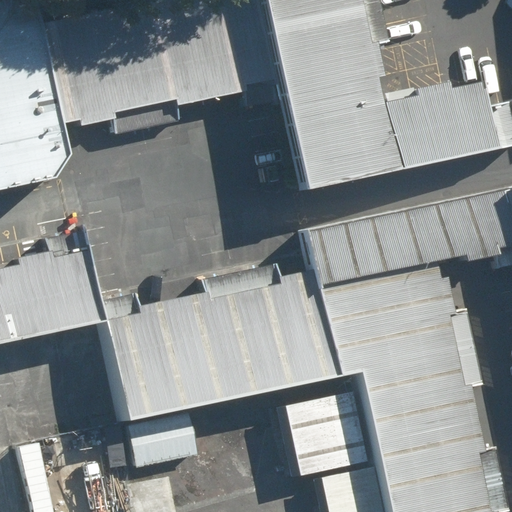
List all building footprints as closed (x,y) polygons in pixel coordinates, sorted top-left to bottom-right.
[(166,0),(39,25),(34,0),(0,0),(0,192),(55,182),(70,158),(64,125),(78,122),(79,128),(111,122),(113,135),(178,122),(176,109),(246,96),(248,109),(287,102),(305,192),(498,154),(484,84),(449,92),(448,86),(416,92),(417,99),(384,105),(379,80),(384,79),(378,45),(389,43),(380,0),(166,0)] [(41,256),(9,262),(11,270),(0,272),(0,345),(100,325),(119,423),(355,376),(374,469),(310,482),(316,511),(497,511),(485,451),(474,453),(461,389),(472,387),(458,318),(447,320),(439,282),(432,283),(428,263),(458,257),(459,265),(488,259),(490,269),(511,264),(511,190),(300,233),(308,274),(271,281),(269,268),(195,283),(198,296),(131,310),(128,297),(91,305),(76,235),(39,243),(41,256)] [(98,331),(67,337),(70,360),(102,354),(98,331)] [(364,464),(351,395),(277,408),(290,478),(364,464)] [(189,416),(127,428),(135,467),(196,455),(189,416)] [(19,450),(31,511),(51,511),(47,491),(58,488),(54,471),(43,474),(37,446),(19,450)]
